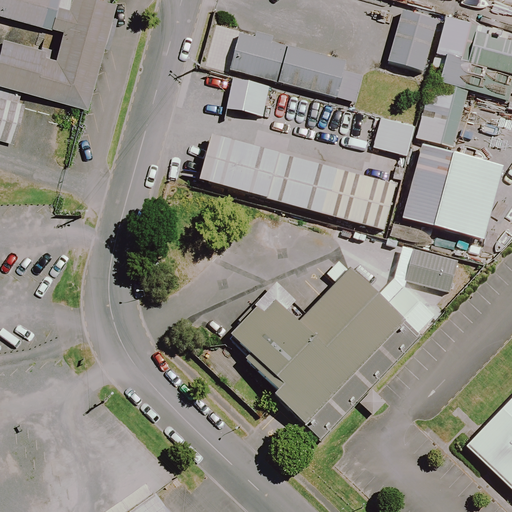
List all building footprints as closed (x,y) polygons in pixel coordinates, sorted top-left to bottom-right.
[(0,84),(91,108),(117,7),(91,0),(59,0),(52,25),(62,28),(55,53),(1,39),(0,42),(0,84)] [(52,0),(0,0),(0,11),(47,24),(52,0)] [(511,0),(479,0),(511,8),(511,0)] [(443,30),(414,22),(401,66),(430,75),(443,30)] [(485,36),(460,29),(451,64),(476,70),(485,36)] [(366,75),(256,46),(247,79),(357,108),(366,75)] [(511,82),(458,68),(452,93),(511,109),(511,82)] [(18,103),(0,98),(0,136),(8,139),(18,103)] [(481,105),(450,98),(437,148),(468,156),(481,105)] [(399,127),(392,147),(406,152),(413,132),(399,127)] [(414,193),(236,147),(224,192),(403,238),(414,193)] [(473,165),(435,155),(415,230),(453,240),(473,165)] [(471,269),(426,257),(419,284),(464,296),(471,269)] [(319,435),(413,333),(359,284),(319,327),(286,297),(243,344),(299,395),(288,407),(319,435)] [(41,322),(0,325),(0,356),(43,352),(41,322)] [(464,414),(457,406),(431,433),(445,446),(470,420),(478,428),(511,392),(511,376),(506,370),(464,414)] [(511,415),(477,452),(511,485),(511,415)]
